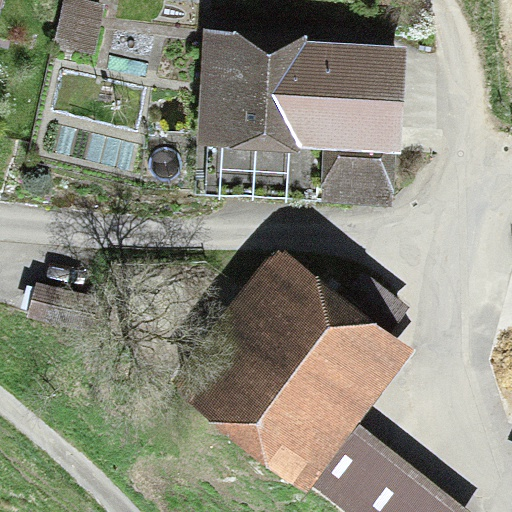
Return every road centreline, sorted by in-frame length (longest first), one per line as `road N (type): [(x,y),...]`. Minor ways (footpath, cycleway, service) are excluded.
road 1 (unclassified): [(0,223),(466,250)]
road 2 (unclassified): [(511,490),(473,452),(454,394),(450,342),(466,250)]
road 3 (unclassified): [(471,164),(463,72),(438,0)]
road 4 (unclassified): [(0,398),(123,511)]
